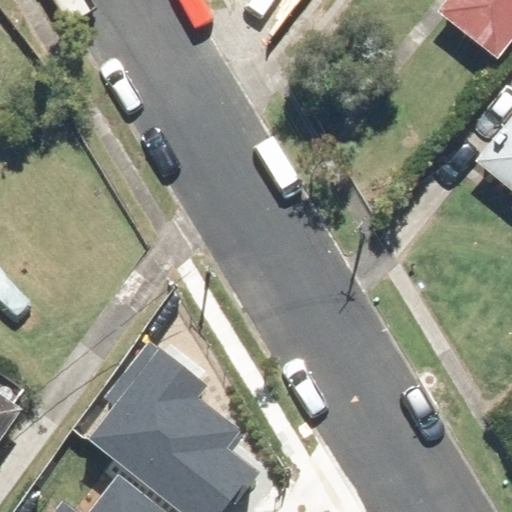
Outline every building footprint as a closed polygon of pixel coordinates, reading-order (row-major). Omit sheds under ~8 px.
[(511,0),(445,0),(437,11),(503,60),(511,48),(511,0)] [(511,193),(511,114),(474,165),(511,193)] [(154,337),(82,430),(188,511),(224,511),(256,471),(220,443),(238,420),(197,390),(207,377),(154,337)] [(0,446),(26,409),(0,391),(0,446)] [(173,511),(115,467),(86,504),(72,493),(57,511),(173,511)]
